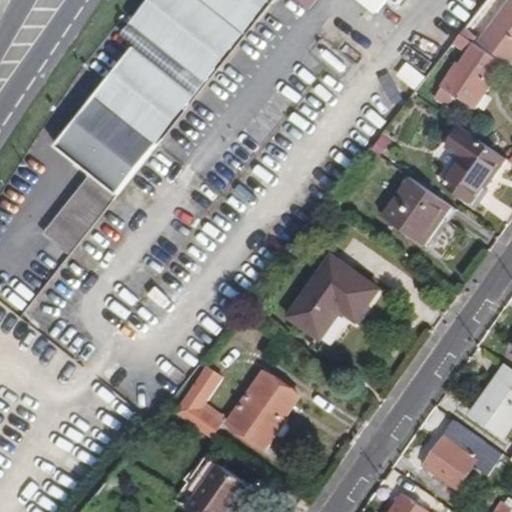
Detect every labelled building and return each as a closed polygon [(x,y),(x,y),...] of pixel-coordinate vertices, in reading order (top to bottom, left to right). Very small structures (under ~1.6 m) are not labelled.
[(94,174),(117,193),(275,0),(153,0),(123,39),(126,42),(90,86),(93,89),(52,139),(94,174)] [(374,0),(394,15),(405,0),(374,0)] [(511,63),(511,0),(481,43),(511,64),(511,63)] [(502,62),(463,35),(457,43),(471,53),(461,68),(457,67),(436,97),(448,106),(454,95),(476,110),(495,83),(489,79),(502,62)] [(508,158),(464,127),(449,148),(462,157),(444,182),(478,206),(489,191),(487,189),(508,158)] [(67,252),(117,193),(94,174),(45,233),(67,252)] [(454,206),(412,177),(385,215),(427,245),(454,206)] [(358,321),(380,290),(334,257),(291,316),(323,339),(343,310),(358,321)] [(65,269),(54,290),(72,299),(83,278),(65,269)] [(18,279),(5,299),(24,311),(37,291),(18,279)] [(27,349),(34,332),(11,322),(4,339),(27,349)] [(505,437),(511,427),(511,367),(510,366),(475,416),(505,437)] [(209,369),(178,413),(213,437),(222,423),(202,408),(223,378),(209,369)] [(286,418),(301,396),(266,372),(230,424),(268,450),(289,420),(286,418)] [(489,476),(505,454),(458,421),(426,466),(459,489),(475,467),(489,476)] [(221,465),(190,510),(193,511),(233,511),(240,503),(251,485),(221,465)] [(429,511),(407,495),(394,511),(429,511)] [(493,511),(511,511),(511,506),(502,500),(493,511)] [(241,511),(245,507),(240,503),(233,511),(241,511)]
